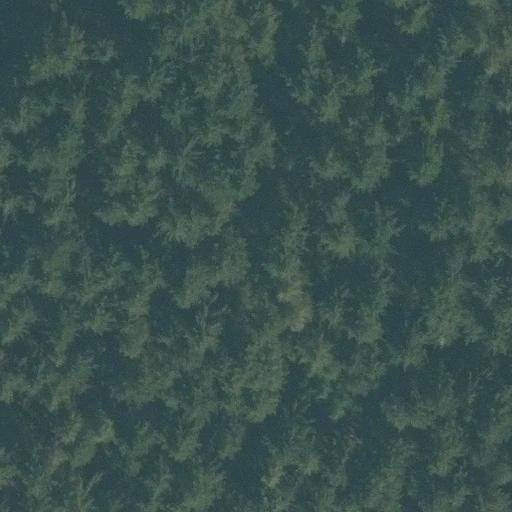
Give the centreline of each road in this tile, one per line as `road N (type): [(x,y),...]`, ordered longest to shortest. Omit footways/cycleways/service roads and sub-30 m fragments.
road 1 (track): [(281,0),(368,511)]
road 2 (track): [(348,392),(511,361)]
